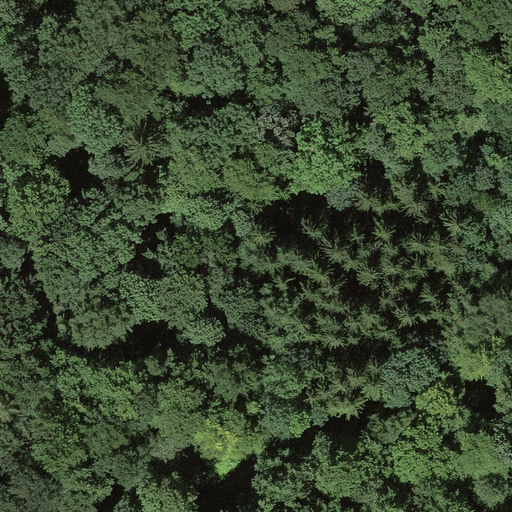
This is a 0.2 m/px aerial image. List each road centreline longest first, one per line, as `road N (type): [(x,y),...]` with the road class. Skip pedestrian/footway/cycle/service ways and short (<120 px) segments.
road 1 (track): [(0,164),(355,156),(511,107)]
road 2 (track): [(511,272),(413,364),(182,511)]
